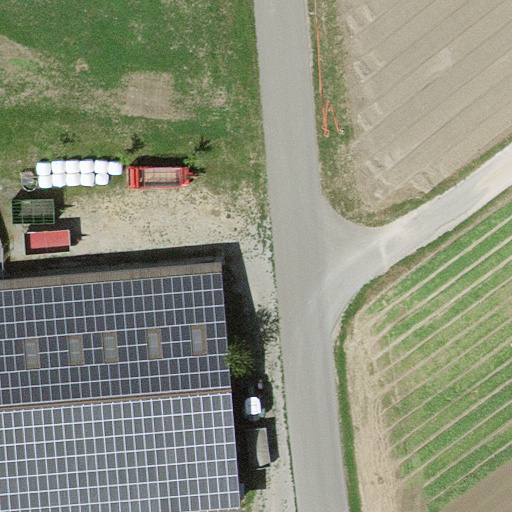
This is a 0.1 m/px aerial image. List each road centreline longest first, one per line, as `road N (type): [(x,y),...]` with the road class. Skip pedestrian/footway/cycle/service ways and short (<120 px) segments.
road 1 (unclassified): [(284,0),(333,511)]
road 2 (track): [(511,155),(314,309)]
